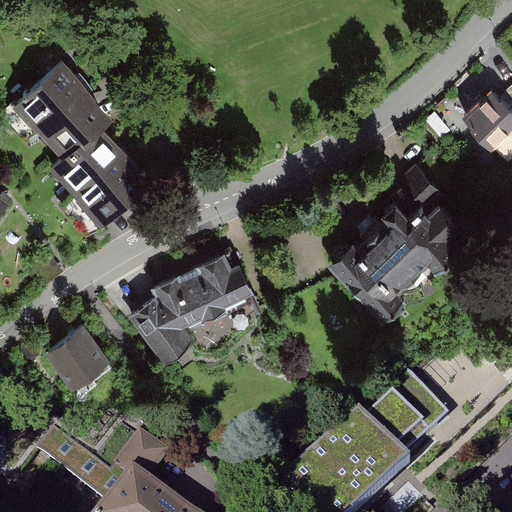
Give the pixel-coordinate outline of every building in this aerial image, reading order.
[(58,61),(10,102),(53,153),(37,166),(92,230),(146,185),(96,127),(106,118),(58,61)] [(511,111),(487,83),(458,109),(498,154),(511,141),(511,111)] [(422,182),(330,256),(380,317),(442,267),(428,250),(458,225),(422,182)] [(156,291),(129,313),(164,358),(194,335),(183,322),(247,291),(226,247),(152,282),(156,291)] [(82,323),(38,350),(63,390),(107,363),(82,323)] [(407,373),(285,485),(309,511),(365,511),(412,469),(403,459),(448,417),(407,373)] [(125,472),(97,511),(183,511),(149,488),(172,454),(138,431),(115,465),(125,472)]
